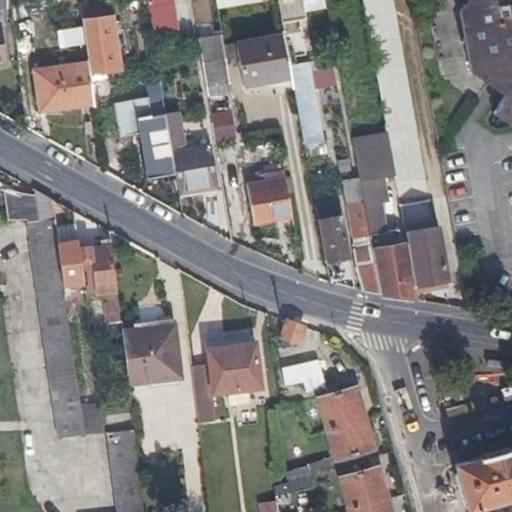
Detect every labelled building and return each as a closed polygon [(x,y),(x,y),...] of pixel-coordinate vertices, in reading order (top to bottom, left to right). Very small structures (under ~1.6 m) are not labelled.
[(362,0),(393,177),(394,179),(421,175),(391,0),(362,0)] [(509,125),(511,124),(511,0),(477,0),(469,13),(461,7),(459,11),(464,40),(461,43),(465,46),(469,72),(478,78),(483,71),(503,85),(499,92),(504,95),(492,112),(509,125)] [(466,0),(461,7),(469,13),(477,0),(466,0)] [(78,6),(80,21),(83,37),(102,34),(98,2),(78,6)] [(184,18),(179,19),(175,20),(173,9),(157,12),(161,38),(187,34),(184,18)] [(285,34),(261,38),(238,43),(244,83),(292,75),(285,34)] [(230,84),(226,60),(223,36),(197,40),(205,88),(230,84)] [(86,64),(59,67),(32,70),(37,110),(92,103),(86,64)] [(330,107),(347,104),(344,88),(340,89),(335,67),(324,70),(330,107)] [(483,71),(478,78),(499,92),(503,85),(483,71)] [(303,143),(313,142),(322,140),(315,94),(296,97),(303,143)] [(176,174),(166,119),(166,114),(153,116),(149,97),(114,102),(120,138),(143,134),(150,178),(176,174)] [(209,113),(216,141),(236,136),(229,108),(209,113)] [(177,118),(166,119),(176,174),(178,190),(217,183),(209,139),(186,143),(184,134),(180,135),(177,118)] [(255,175),(256,179),(257,183),(248,184),(255,223),(293,217),(284,170),(255,175)] [(387,202),(382,176),(360,180),(363,199),(364,206),(381,203),(387,202)] [(53,221),(52,209),(50,197),(33,188),(38,220),(53,221)] [(350,230),(368,227),(364,206),(363,199),(346,203),(350,230)] [(372,247),(374,263),(380,293),(415,299),(414,292),(405,241),(389,244),(384,218),(381,203),(364,206),(368,227),(372,247)] [(342,216),(332,217),(324,219),(322,211),(316,213),(324,263),(349,259),(342,216)] [(400,215),(384,218),(389,244),(405,241),(400,215)] [(65,294),(57,243),(54,226),(53,221),(27,225),(62,439),(87,436),(85,422),(65,294)] [(74,223),(54,226),(57,243),(65,294),(70,294),(69,283),(83,281),(81,266),(77,246),(74,223)] [(418,238),(405,241),(414,292),(435,288),(434,282),(446,279),(436,227),(416,231),(418,238)] [(102,242),(77,246),(81,266),(88,265),(90,289),(97,288),(97,295),(105,293),(109,324),(120,322),(109,236),(101,237),(102,242)] [(355,250),(357,266),(374,263),(372,247),(355,250)] [(461,257),(467,288),(479,286),(473,255),(461,257)] [(357,266),(355,268),(359,290),(380,293),(374,263),(357,266)] [(284,318),(280,329),(277,339),(293,345),(300,324),(284,318)] [(127,381),(153,377),(178,374),(172,324),(121,330),(127,381)] [(230,388),(231,394),(232,401),(249,399),(247,386),(261,384),(256,340),(207,346),(210,368),(191,370),(197,420),(217,417),(214,390),(230,388)] [(303,379),(312,375),(321,371),(314,353),(296,361),(303,379)] [(326,428),(365,418),(355,386),(318,395),(326,428)] [(373,447),(365,418),(326,428),(335,458),(373,447)] [(107,435),(105,422),(85,422),(87,436),(107,435)] [(118,511),(143,511),(133,431),(107,435),(118,511)] [(511,447),(453,464),(467,509),(511,495),(511,447)] [(286,480),(304,476),(301,466),(284,471),(286,480)] [(348,507),(386,497),(378,467),(340,477),(348,507)] [(306,486),(304,476),(286,480),(289,490),(306,486)] [(259,498),(260,511),(278,511),(276,496),(259,498)] [(390,511),(386,497),(348,507),(349,511),(390,511)]
